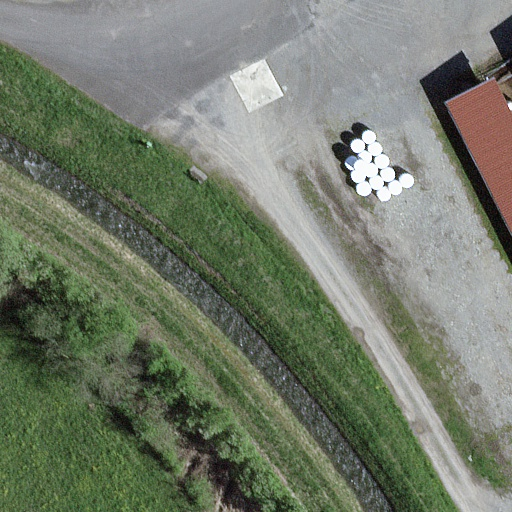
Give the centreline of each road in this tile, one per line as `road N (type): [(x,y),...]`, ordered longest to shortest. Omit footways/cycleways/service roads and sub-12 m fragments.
road 1 (track): [(151,62),(447,511)]
road 2 (residential): [(230,0),(181,49),(151,62),(114,59),(0,18)]
